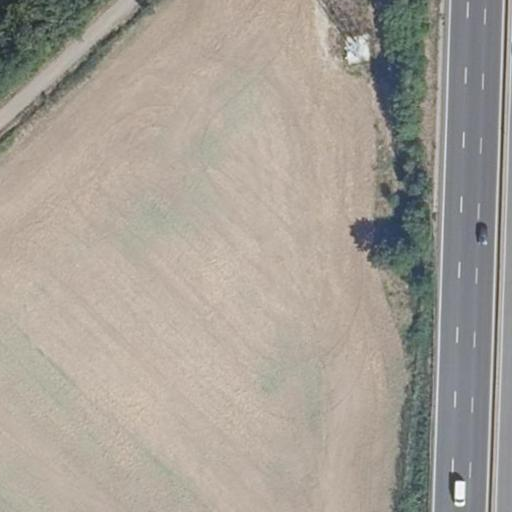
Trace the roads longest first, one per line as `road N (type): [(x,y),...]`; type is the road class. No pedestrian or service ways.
road 1 (motorway): [(474,0),(458,511)]
road 2 (track): [(0,94),(93,0)]
